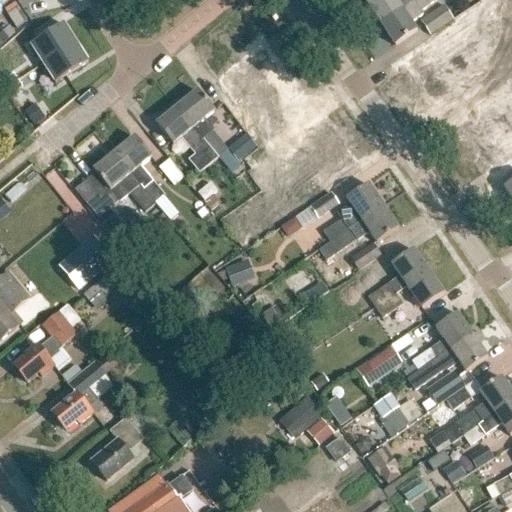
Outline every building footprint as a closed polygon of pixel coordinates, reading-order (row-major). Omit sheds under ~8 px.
[(370,0),(365,4),(379,26),(416,0),(370,0)] [(416,0),(379,26),(395,48),(416,33),(409,22),(420,14),(420,13),(439,0),(416,0)] [(421,24),(430,37),(453,21),(444,8),(421,24)] [(31,47),(43,66),(76,45),(64,26),(31,47)] [(88,64),(76,45),(43,66),(55,85),(88,64)] [(475,45),(465,52),(470,59),(480,52),(475,45)] [(442,46),(409,68),(424,90),(456,68),(442,46)] [(264,50),(242,66),(265,97),(287,82),(264,50)] [(480,52),(470,59),(474,65),(484,58),(480,52)] [(242,66),(221,81),(244,113),(265,97),(242,66)] [(456,68),(424,90),(439,111),(471,89),(456,68)] [(8,89),(18,82),(14,76),(4,83),(8,89)] [(18,82),(8,89),(13,96),(23,89),(18,82)] [(32,86),(22,91),(30,109),(40,104),(32,86)] [(177,110),(218,161),(228,152),(212,134),(214,133),(204,121),(213,114),(198,94),(177,110)] [(495,107),(462,130),(475,148),(507,126),(495,107)] [(189,163),(199,176),(218,161),(177,110),(155,127),(172,148),(181,141),(195,158),(189,163)] [(288,114),(281,119),(288,129),(295,124),(288,114)] [(281,119),(275,124),(282,134),(288,129),(281,119)] [(322,120),(290,142),(305,164),(337,142),(322,120)] [(511,132),(507,126),(475,148),(488,167),(511,149),(511,132)] [(228,153),(241,165),(256,149),(243,137),(228,153)] [(114,155),(131,176),(151,159),(134,138),(114,155)] [(337,142),(305,164),(320,185),(352,163),(337,142)] [(131,196),(146,213),(156,205),(140,186),(131,176),(114,155),(93,172),(103,184),(94,192),(109,211),(119,202),(111,193),(121,184),(130,197),(131,196)] [(155,163),(169,181),(179,174),(165,155),(155,163)] [(287,166),(277,173),(282,180),(292,173),(287,166)] [(292,173),(282,180),(286,187),(296,180),(292,173)] [(140,186),(156,205),(165,198),(149,178),(140,186)] [(211,199),(224,189),(216,180),(203,190),(211,199)] [(323,233),(330,244),(384,208),(371,190),(348,206),(350,208),(338,216),(341,221),(323,233)] [(310,210),(318,221),(338,207),(331,196),(310,210)] [(1,204),(0,203),(0,220),(9,213),(6,211),(12,206),(5,198),(2,201),(3,202),(1,204)] [(319,251),(327,262),(368,234),(380,252),(403,236),(384,208),(330,244),(319,251)] [(80,292),(114,263),(94,240),(60,269),(80,292)] [(352,261),(359,272),(380,257),(373,247),(352,261)] [(375,310),(396,297),(407,289),(428,274),(413,252),(391,267),(400,279),(389,287),(388,286),(368,300),(375,310)] [(248,261),(226,270),(233,289),(255,281),(248,261)] [(111,273),(96,285),(105,298),(121,285),(111,273)] [(0,300),(1,302),(0,303),(0,341),(21,325),(23,327),(35,317),(25,304),(30,299),(10,274),(0,282),(0,300)] [(431,276),(407,293),(424,317),(447,300),(431,276)] [(377,314),(383,322),(405,307),(399,299),(377,314)] [(58,313),(71,329),(79,323),(66,307),(58,313)] [(13,368),(27,385),(39,375),(42,379),(55,369),(50,363),(60,355),(58,353),(77,337),(58,315),(43,328),(54,341),(41,352),(38,348),(13,368)] [(419,374),(473,337),(461,319),(437,335),(443,343),(412,364),(419,374)] [(487,360),(473,337),(419,374),(407,382),(414,393),(446,371),(447,373),(459,365),(466,375),(487,360)] [(357,373),(367,388),(401,363),(390,348),(357,373)] [(68,387),(76,396),(52,415),(65,432),(76,423),(79,428),(93,417),(88,411),(98,403),(89,392),(105,379),(102,375),(116,363),(106,351),(92,362),(95,367),(68,387)] [(427,392),(438,407),(465,389),(454,374),(427,392)] [(445,432),(450,441),(453,445),(511,404),(511,392),(505,382),(482,398),(485,404),(445,432)] [(447,403),(453,413),(471,400),(465,391),(447,403)] [(306,400),(285,419),(301,437),(322,418),(306,400)] [(511,436),(511,404),(463,438),(470,448),(502,427),(510,438),(511,436)] [(385,418),(387,422),(382,426),(391,439),(410,426),(398,409),(385,418)] [(139,410),(110,433),(117,442),(91,464),(107,483),(135,460),(129,453),(142,442),(141,440),(155,428),(139,410)] [(321,422),(307,434),(319,447),(332,435),(321,422)] [(340,440),(327,450),(337,464),(351,454),(340,440)] [(486,448),(468,459),(475,470),(493,459),(486,448)] [(368,461),(380,479),(382,477),(388,485),(400,477),(395,469),(397,467),(385,450),(368,461)] [(428,465),(433,473),(450,462),(444,453),(428,465)] [(453,466),(444,473),(452,485),(461,478),(453,466)] [(511,477),(494,487),(500,498),(511,491),(511,477)] [(185,511),(178,503),(191,494),(180,478),(167,487),(132,511),(185,511)] [(511,491),(500,498),(506,509),(511,505),(511,491)]
